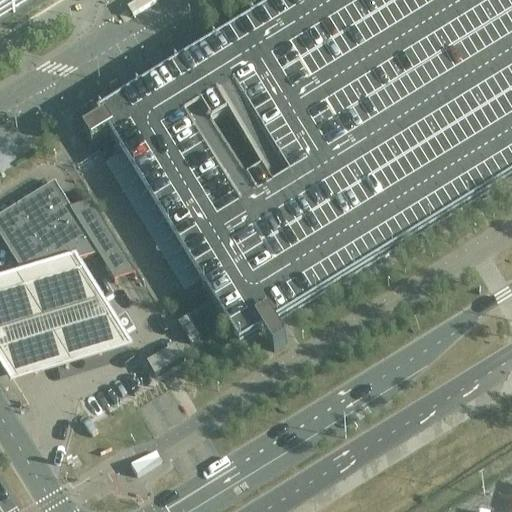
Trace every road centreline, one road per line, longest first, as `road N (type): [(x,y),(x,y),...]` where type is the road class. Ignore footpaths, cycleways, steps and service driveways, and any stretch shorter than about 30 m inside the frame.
road 1 (unknown): [(220,77),(291,181),(318,166),(292,119),(295,99),(466,0)]
road 2 (tertiary): [(511,290),(163,511)]
road 3 (tertiary): [(259,511),(511,352)]
road 4 (unclassified): [(0,101),(162,0)]
road 5 (unknown): [(182,99),(250,205),(291,181)]
